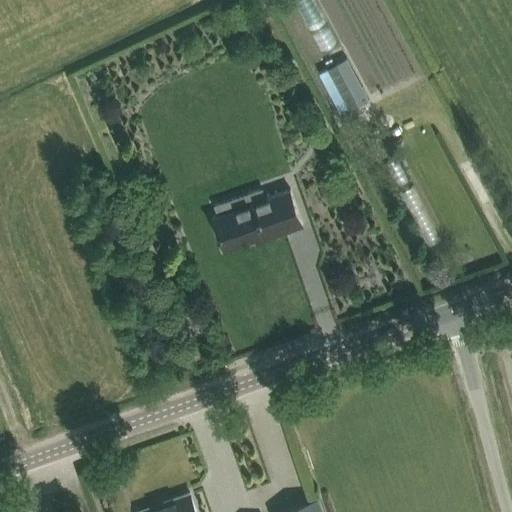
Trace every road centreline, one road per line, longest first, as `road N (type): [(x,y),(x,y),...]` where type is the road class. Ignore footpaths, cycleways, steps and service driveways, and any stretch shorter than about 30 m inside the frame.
road 1 (unclassified): [(0,479),(452,323)]
road 2 (unclassified): [(501,511),(452,323)]
